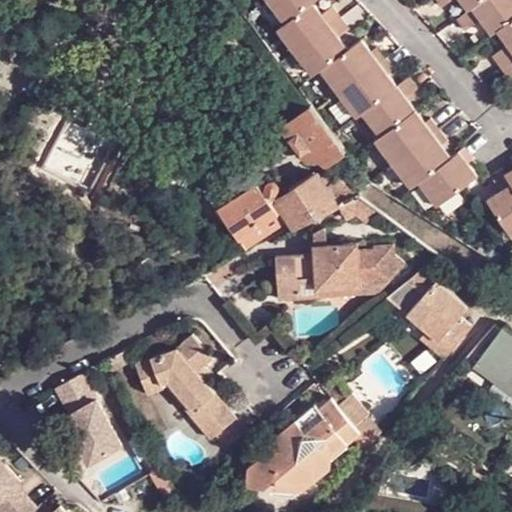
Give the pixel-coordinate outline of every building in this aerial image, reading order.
[(322,66),(355,110),(397,82),(389,72),(394,69),(377,45),(371,49),(361,35),(348,46),(339,34),(350,26),(332,3),(321,12),(313,0),(270,0),(286,20),(277,26),(313,73),(322,66)] [(483,16),(487,21),(511,4),(511,0),(439,0),(443,4),(448,0),(463,0),(469,8),(458,16),(467,28),(483,16)] [(511,4),(487,21),(493,31),(500,26),(509,40),(494,51),(511,74),(511,73),(511,4)] [(397,82),(355,110),(358,114),(363,109),(382,133),(376,137),(413,185),(420,179),(438,204),(478,172),(468,159),(473,156),(464,144),(453,154),(442,141),(447,138),(431,116),(426,120),(407,95),(417,86),(408,74),(398,83),(397,82)] [(334,163),(348,154),(329,128),(313,107),(297,119),(290,129),(290,133),(307,156),(311,159),(315,160),(321,157),(327,164),(334,163)] [(511,167),(495,179),(502,189),(489,197),(511,233),(511,167)] [(288,217),(293,225),(339,201),(323,178),(320,173),(281,197),(277,200),(288,217)] [(351,195),(359,191),(326,173),(323,178),(339,201),(351,195)] [(246,245),(288,217),(277,200),(281,197),(279,194),(264,194),(227,216),(246,245)] [(278,296),(299,295),(298,275),(317,273),(318,285),(360,282),(360,272),(370,271),(376,271),(373,244),(359,244),(359,238),(313,240),(313,249),(275,253),(278,296)] [(422,298),(438,278),(425,266),(405,282),(422,298)] [(318,285),(318,294),(371,290),(370,271),(360,272),(360,282),(318,285)] [(299,295),(318,294),(318,285),(317,273),(298,275),(299,295)] [(449,358),(475,325),(463,313),(471,304),(438,278),(422,298),(412,311),(427,324),(443,337),(435,347),(449,358)] [(83,306),(92,327),(95,326),(113,315),(104,296),(83,306)] [(511,322),(508,320),(506,326),(499,323),(474,361),(511,386),(511,322)] [(420,334),(435,347),(443,337),(427,324),(420,334)] [(178,346),(137,361),(151,393),(170,385),(216,438),(220,434),(230,446),(251,427),(201,370),(216,356),(195,332),(178,346)] [(88,373),(62,388),(77,414),(71,418),(97,463),(130,444),(88,373)] [(358,395),(345,406),(362,427),(373,417),(375,416),(358,395)] [(353,442),(366,432),(362,427),(345,406),(338,400),(326,409),(320,402),(283,432),(282,440),(252,464),(253,481),(273,484),(310,489),(318,482),(336,467),(336,461),(353,447),(353,442)] [(0,511),(39,511),(19,490),(24,486),(0,460),(0,511)] [(310,489),(273,484),(279,492),(303,495),(310,489)]
